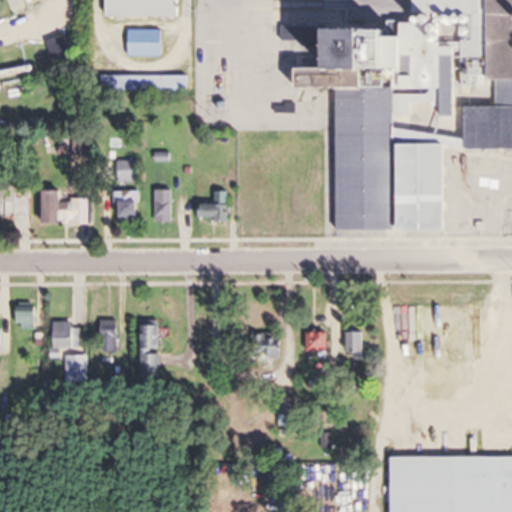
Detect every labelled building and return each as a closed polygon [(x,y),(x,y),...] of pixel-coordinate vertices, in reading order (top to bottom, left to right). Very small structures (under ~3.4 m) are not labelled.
[(184,18),(184,0),(106,0),(107,17),(184,18)] [(511,0),(420,0),(421,22),(387,22),(387,29),(331,29),(330,62),(297,62),(297,89),(339,90),(337,232),(403,232),(456,233),(457,151),(511,151),(511,0)] [(75,58),(66,36),(51,43),(60,64),(75,58)] [(191,92),(191,76),(104,76),(104,92),(191,92)] [(141,161),(117,161),(117,184),(141,184),(141,161)] [(0,218),(34,218),(33,189),(0,189),(0,218)] [(175,221),(175,191),(157,191),(157,221),(175,221)] [(67,192),(48,192),(48,224),(93,224),(93,194),(81,194),(81,203),(67,203),(67,192)] [(143,192),(119,192),(119,222),(143,222),(143,192)] [(201,206),(201,221),(232,222),(232,206),(201,206)] [(148,362),(163,362),(163,321),(148,321),(148,362)] [(81,349),(81,322),(56,322),(56,349),(81,349)] [(120,323),(102,323),(102,352),(120,352),(120,323)] [(348,352),(368,352),(368,331),(348,331),(348,352)] [(284,357),(284,334),(259,334),(259,357),(284,357)] [(88,380),(88,356),(68,356),(68,380),(88,380)] [(511,511),(511,456),(397,456),(396,511),(511,511)]
